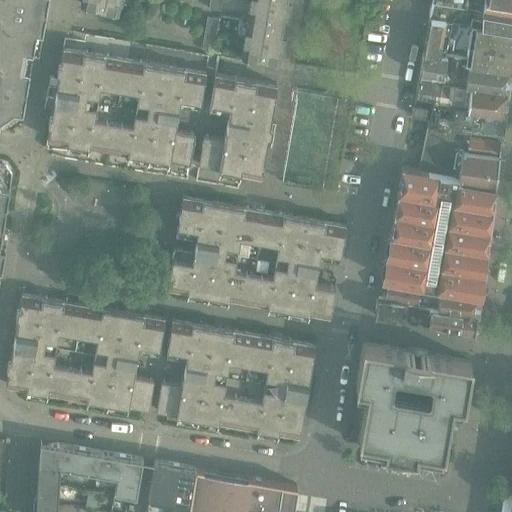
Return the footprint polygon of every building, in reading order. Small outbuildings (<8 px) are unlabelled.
[(0,0),(0,123),(1,121),(14,111),(22,112),(26,90),(27,86),(28,81),(33,51),(36,31),(38,21),(41,5),(42,1),(41,0),(0,0)] [(121,0),(80,0),(80,3),(118,13),(121,0)] [(210,0),(209,8),(220,10),(221,0),(210,0)] [(483,8),(511,12),(511,0),(467,0),(467,6),(483,8)] [(162,4),(151,1),(147,15),(158,18),(162,4)] [(290,8),(251,1),(248,19),(287,26),(290,8)] [(430,14),(448,17),(451,4),(432,1),(431,4),(430,14)] [(511,12),(483,8),(481,23),(511,27),(511,12)] [(430,14),(423,52),(444,55),(451,18),(448,17),(430,14)] [(203,44),(214,46),(219,18),(208,16),(203,44)] [(244,37),(284,43),(287,26),(248,19),(244,37)] [(476,22),(470,61),(470,64),(511,69),(511,60),(511,27),(481,23),(476,22)] [(284,43),(244,37),(241,55),(280,62),(284,43)] [(59,71),(54,97),(51,113),(49,114),(48,122),(50,123),(47,137),(68,142),(89,145),(190,162),(195,133),(175,129),(180,97),(201,100),(206,71),(63,46),(60,61),(58,62),(57,70),(59,71)] [(419,75),(441,79),(443,69),(445,56),(444,55),(423,52),(419,75)] [(445,56),(443,69),(462,72),(463,67),(469,68),(467,84),(507,91),(511,69),(470,64),(470,61),(464,60),(464,58),(454,56),(454,55),(446,54),(445,56)] [(199,164),(261,174),(268,134),(270,122),(276,83),(228,74),(214,72),(209,102),(229,106),(224,137),(204,134),(199,164)] [(415,97),(431,100),(456,104),(458,92),(459,82),(441,79),(419,75),(415,97)] [(472,94),(470,107),(504,113),(507,91),(467,84),(459,82),(458,92),(472,94)] [(502,133),(504,113),(470,107),(456,104),(431,100),(426,125),(456,129),(470,131),(471,128),(502,132),(502,133)] [(411,116),(426,118),(428,108),(413,105),(411,116)] [(419,168),(450,173),(454,148),(455,134),(456,129),(426,125),(423,143),(419,168)] [(454,148),(499,154),(501,140),(455,134),(454,148)] [(450,173),(459,175),(459,179),(495,185),(499,154),(454,148),(450,173)] [(0,241),(2,227),(4,218),(1,214),(2,208),(6,209),(12,173),(6,165),(0,163),(0,241)] [(389,278),(480,295),(488,228),(495,185),(459,179),(459,175),(450,173),(419,168),(402,165),(381,277),(389,278)] [(167,286),(234,298),(268,304),(309,311),(330,314),(335,285),(315,281),(319,255),(320,249),(340,253),(345,223),(344,223),(275,211),(183,195),(180,211),(178,211),(177,218),(179,218),(176,235),(196,239),(194,249),(174,246),(171,263),(169,263),(168,270),(170,270),(167,286)] [(389,278),(386,298),(415,303),(477,315),(480,295),(389,278)] [(17,317),(10,359),(8,360),(6,368),(9,368),(6,383),(149,408),(153,379),(134,376),(139,344),(159,347),(164,317),(51,298),(47,297),(22,293),(19,307),(17,308),(15,316),(17,317)] [(477,315),(415,303),(386,298),(378,297),(375,315),(409,321),(411,321),(433,325),(475,332),(477,315)] [(156,409),(299,434),(308,381),(308,379),(315,343),(243,331),(213,325),(172,318),(166,348),(186,351),(180,384),(161,380),(156,409)] [(384,448),(384,449),(414,454),(415,453),(442,458),(452,399),(463,401),(470,360),(363,341),(356,383),(368,385),(357,443),(384,448)] [(38,464),(60,465),(78,468),(81,447),(40,440),(38,464)] [(78,468),(117,475),(121,454),(81,447),(78,468)] [(121,454),(117,475),(114,491),(136,495),(143,459),(143,457),(121,454)] [(148,497),(169,501),(175,463),(154,459),(154,460),(154,461),(148,497)] [(196,466),(175,463),(169,501),(190,504),(196,466)] [(58,505),(60,465),(38,464),(36,504),(58,506),(58,505)] [(292,511),(296,484),(196,466),(190,504),(188,511),(292,511)] [(86,501),(93,502),(95,490),(88,489),(86,501)] [(95,490),(93,502),(99,503),(101,491),(95,490)] [(93,502),(86,501),(85,507),(98,509),(99,503),(93,502)]
